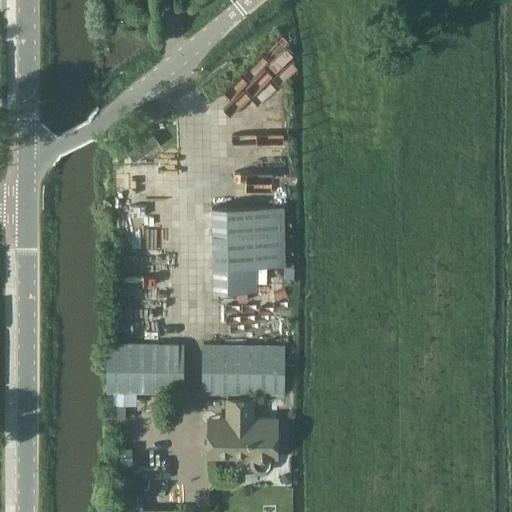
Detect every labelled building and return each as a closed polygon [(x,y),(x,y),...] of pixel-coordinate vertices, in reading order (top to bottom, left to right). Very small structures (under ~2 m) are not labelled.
[(283,208),(212,209),(213,291),(257,291),(257,267),(285,266),(283,208)] [(182,394),(182,345),(108,344),(107,393),(182,394)] [(283,395),(283,346),(203,345),(202,394),(283,395)] [(276,457),(276,420),(252,419),(252,400),(227,400),(227,419),(208,419),(208,457),(251,457),(251,462),(253,468),(256,471),(261,473),(266,471),(270,468),(272,463),(271,458),(276,457)] [(123,419),(123,405),(112,405),(112,419),(123,419)]
